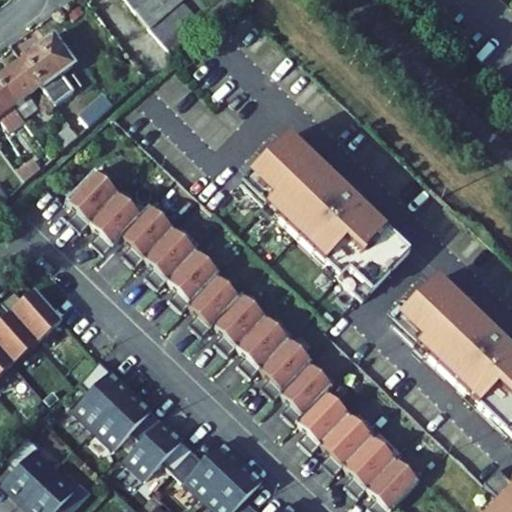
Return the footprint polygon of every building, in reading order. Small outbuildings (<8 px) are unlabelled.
[(122,0),(133,15),(153,0),(122,0)] [(186,0),(153,0),(133,15),(146,30),(181,4),(186,0)] [(146,30),(161,47),(181,29),(185,26),(193,17),(181,4),(146,30)] [(184,33),(191,41),(205,28),(198,20),(184,33)] [(161,47),(171,59),(191,41),(184,33),(181,29),(161,47)] [(52,39),(20,62),(21,65),(39,89),(50,105),(68,92),(57,77),(72,66),(52,39)] [(0,80),(0,92),(22,122),(37,111),(27,98),(39,89),(21,65),(0,80)] [(0,123),(9,136),(24,125),(22,122),(0,92),(0,123)] [(87,130),(112,108),(105,101),(97,108),(95,106),(78,120),(87,130)] [(59,136),(66,130),(60,122),(53,128),(59,136)] [(61,153),(76,140),(68,129),(66,130),(59,136),(52,142),(61,153)] [(240,189),(362,306),(409,257),(287,140),(240,189)] [(17,175),(24,185),(40,172),(33,163),(17,175)] [(117,199),(94,176),(66,205),(76,215),(67,225),(80,237),(89,228),(117,199)] [(140,221),(117,199),(89,228),(99,237),(90,246),(103,259),(121,241),(140,221)] [(172,234),(149,212),(140,221),(121,241),(131,250),(122,260),(135,272),(144,263),(172,234)] [(195,256),(172,234),(144,263),(154,273),(145,282),(158,294),(167,285),(195,256)] [(218,278),(195,256),(167,285),(177,295),(168,304),(182,317),(188,310),(216,281),(218,278)] [(238,303),(216,281),(188,310),(198,320),(189,329),(202,341),(213,329),(238,303)] [(391,328),(511,444),(511,355),(435,282),(391,328)] [(15,296),(1,307),(10,317),(37,348),(61,326),(34,295),(23,305),(15,296)] [(264,322),(241,300),(238,303),(213,329),(223,339),(214,348),(227,361),(236,351),(264,322)] [(0,353),(13,369),(37,348),(10,317),(0,325),(0,353)] [(287,344),(264,322),(236,351),(246,361),(237,370),(251,383),(260,374),(287,344)] [(311,367),(287,344),(260,374),(269,383),(260,392),(274,405),(280,399),(308,370),(311,367)] [(0,380),(13,369),(0,353),(0,380)] [(130,397),(99,367),(79,388),(89,398),(73,415),(93,435),(130,397)] [(331,392),(308,370),(280,399),(290,408),(281,417),(294,430),(296,428),(324,399),(331,392)] [(140,447),(160,426),(130,397),(93,435),(114,455),(130,438),(140,447)] [(347,421),(324,399),(296,428),(306,437),(297,446),(311,459),(319,450),(347,421)] [(370,443),(347,421),(319,450),(329,459),(320,469),(334,481),(342,472),(370,443)] [(171,478),(192,457),(160,426),(140,447),(124,464),(145,485),(161,468),(171,478)] [(37,453),(27,443),(5,466),(15,475),(1,489),(22,509),(53,477),(33,458),(37,453)] [(393,465),(370,443),(342,472),(352,481),(343,491),(357,503),(365,494),(393,465)] [(192,457),(171,478),(202,507),(240,468),(219,449),(202,467),(192,457)] [(393,511),(417,488),(393,465),(365,494),(375,504),(367,511),(393,511)] [(261,488),(240,468),(202,507),(208,511),(248,511),(243,507),(261,488)] [(500,505),(493,511),(511,511),(511,487),(497,474),(484,488),(500,505)] [(77,511),(90,499),(80,489),(73,496),(53,477),(22,509),(25,511),(77,511)]
